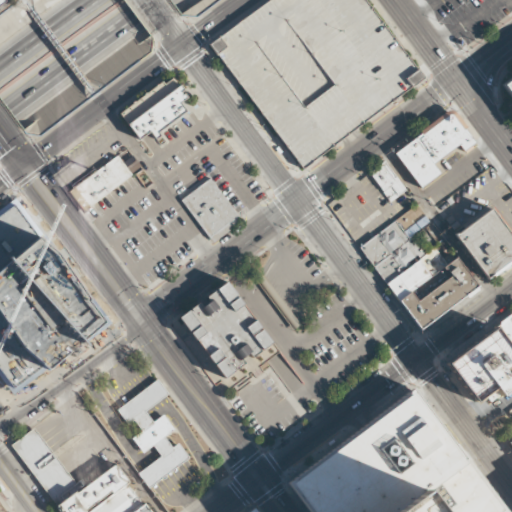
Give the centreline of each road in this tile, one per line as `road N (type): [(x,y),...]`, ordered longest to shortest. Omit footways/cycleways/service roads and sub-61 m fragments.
road 1 (secondary): [(214,511),(418,360)]
road 2 (primary): [(283,511),(140,321)]
road 3 (secondary): [(299,200),(140,321)]
road 4 (tertiary): [(418,360),(299,200)]
road 5 (secondary): [(25,167),(182,47)]
road 6 (secondary): [(457,82),(299,200)]
road 7 (tertiary): [(299,200),(182,47)]
road 8 (primary): [(140,321),(25,167)]
road 9 (motorway): [(0,112),(153,0)]
road 10 (secondary): [(140,321),(0,427)]
road 11 (tertiary): [(511,485),(418,360)]
